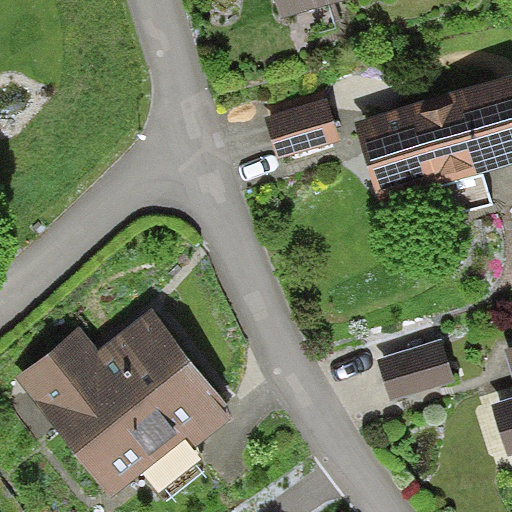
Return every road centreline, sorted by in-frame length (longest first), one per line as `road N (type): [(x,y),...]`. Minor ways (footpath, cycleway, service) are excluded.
road 1 (residential): [(198,129),(302,375),(402,511)]
road 2 (residential): [(0,311),(127,205),(198,129)]
road 3 (unclassified): [(198,129),(155,0)]
